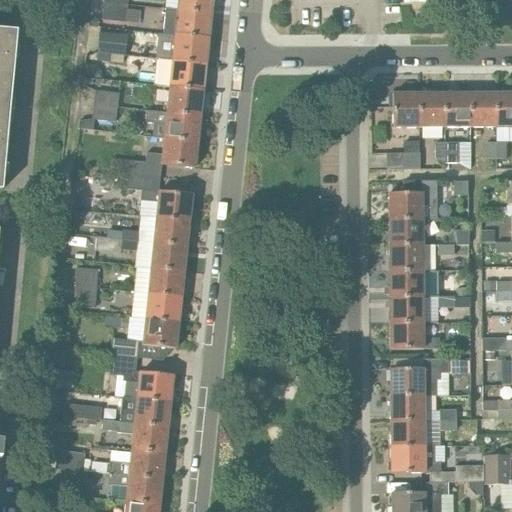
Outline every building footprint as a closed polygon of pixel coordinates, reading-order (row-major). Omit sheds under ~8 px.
[(210,15),(212,0),(176,0),(176,11),(210,15)] [(127,10),(127,6),(103,4),(101,22),(125,24),(127,10)] [(210,15),(176,11),(165,10),(163,35),(173,36),(208,40),(210,15)] [(98,28),(99,19),(89,18),(89,27),(98,28)] [(0,31),(0,112),(8,113),(15,33),(0,31)] [(125,56),(127,36),(99,34),(97,54),(111,55),(125,56)] [(205,66),(208,40),(173,36),(170,63),(205,66)] [(111,63),(111,55),(97,54),(97,62),(111,63)] [(202,92),(205,66),(170,63),(167,88),(202,92)] [(101,72),(97,66),(85,65),(83,77),(100,79),(101,72)] [(200,117),(202,92),(167,88),(165,114),(200,117)] [(93,106),(117,109),(119,95),(94,92),(93,106)] [(471,129),(496,129),(495,94),(471,95),(471,129)] [(496,129),(511,128),(511,94),(495,94),(496,129)] [(392,129),(419,129),(419,95),(392,95),(392,129)] [(419,129),(444,129),(444,95),(419,95),(419,129)] [(444,129),(471,129),(471,95),(444,95),(444,129)] [(115,124),(117,109),(93,106),(91,120),(93,121),(115,124)] [(0,112),(0,192),(1,193),(8,113),(0,112)] [(200,117),(165,114),(146,112),(145,123),(164,125),(162,139),(162,140),(197,143),(200,117)] [(93,121),(91,120),(78,122),(77,130),(92,132),(93,121)] [(194,169),(197,143),(162,140),(160,156),(145,154),(144,164),(128,163),(127,175),(126,177),(160,180),(161,166),(194,169)] [(403,155),(419,155),(418,142),(403,143),(403,155)] [(434,161),(444,161),(444,144),(434,145),(434,161)] [(444,144),(444,161),(444,165),(458,165),(458,144),(444,144)] [(485,160),(496,160),(496,144),(485,144),(485,160)] [(496,144),(496,160),(505,160),(505,144),(496,144)] [(386,171),(392,171),(419,171),(419,155),(403,155),(386,155),(386,171)] [(126,177),(127,175),(118,175),(117,189),(141,191),(140,203),(155,204),(154,219),(189,223),(191,196),(158,192),(160,180),(126,177)] [(387,222),(423,222),(422,219),(436,219),(435,183),(401,184),(401,196),(387,196),(387,222)] [(487,185),(481,191),(487,197),(493,190),(487,185)] [(186,248),(189,223),(154,219),(151,245),(186,248)] [(423,247),(423,222),(387,222),(387,247),(423,247)] [(492,226),(481,226),(482,242),(492,242),(492,226)] [(122,231),(121,241),(137,243),(138,233),(122,231)] [(458,246),(466,246),(468,246),(467,232),(458,232),(458,246)] [(137,243),(121,241),(96,239),(94,253),(119,255),(120,252),(136,253),(137,243)] [(511,244),(495,245),(495,255),(511,255),(511,244)] [(183,274),(186,248),(151,245),(148,270),(183,274)] [(388,274),(423,273),(423,247),(387,247),(388,274)] [(437,257),(453,257),(453,247),(437,247),(437,257)] [(74,289),(96,291),(98,272),(76,269),(74,289)] [(180,300),(183,274),(148,270),(146,297),(180,300)] [(388,300),(423,299),(437,299),(437,273),(423,273),(388,274),(388,300)] [(495,282),(483,282),(484,291),(495,291),(495,282)] [(496,294),(511,294),(511,283),(496,283),(496,294)] [(95,310),(96,291),(74,289),(72,308),(95,310)] [(467,290),(456,290),(456,298),(467,298),(467,290)] [(511,294),(496,294),(496,303),(496,304),(511,304),(511,294)] [(178,325),(180,300),(146,297),(133,295),(131,320),(143,321),(178,325)] [(470,298),(456,299),(437,299),(438,310),(471,310),(470,298)] [(388,326),(423,325),(423,299),(388,300),(388,326)] [(175,351),(178,325),(143,321),(140,347),(175,351)] [(423,325),(388,326),(388,352),(439,351),(439,340),(424,340),(423,325)] [(110,357),(136,360),(138,342),(112,340),(110,357)] [(482,353),(506,353),(506,342),(506,340),(482,340),(482,353)] [(135,374),(136,360),(110,357),(108,376),(122,377),(122,383),(125,384),(124,399),(121,399),(121,400),(132,401),(170,405),(173,377),(138,373),(137,375),(135,374)] [(389,398),(424,397),(436,397),(436,382),(439,382),(439,375),(448,375),(448,361),(418,361),(418,371),(389,371),(389,398)] [(469,375),(469,362),(448,363),(448,375),(469,375)] [(74,372),(56,371),(54,389),(72,391),(74,372)] [(38,383),(29,382),(28,397),(36,398),(38,383)] [(389,424),(424,423),(424,397),(389,398),(389,424)] [(167,430),(170,405),(132,401),(121,400),(119,424),(102,422),(102,423),(167,430)] [(511,401),(497,402),(497,413),(511,412),(511,401)] [(62,419),(95,422),(100,422),(101,409),(64,405),(62,419)] [(439,423),(455,423),(455,412),(439,413),(439,423)] [(511,412),(497,413),(483,413),(483,420),(498,420),(498,422),(511,422),(511,412)] [(70,427),(71,420),(62,419),(62,427),(70,427)] [(164,456),(167,430),(102,423),(101,432),(131,436),(129,452),(164,456)] [(389,449),(424,448),(424,423),(389,424),(389,449)] [(439,423),(439,433),(455,433),(455,423),(439,423)] [(389,475),(428,473),(440,473),(440,463),(433,463),(433,448),(424,448),(389,449),(389,475)] [(55,469),(82,472),(89,473),(89,461),(84,461),(84,455),(56,452),(55,469)] [(161,482),(164,456),(129,452),(128,465),(109,463),(108,476),(161,482)] [(483,472),(510,472),(510,457),(495,457),(484,457),(483,457),(483,467),(483,472)] [(454,473),(454,474),(454,483),(469,483),(482,483),(483,483),(483,472),(483,467),(454,467),(454,473)] [(81,490),(82,472),(55,469),(53,488),(75,490),(81,490)] [(483,472),(483,483),(483,487),(510,487),(510,472),(483,472)] [(159,508),(161,482),(108,476),(107,486),(111,486),(109,502),(124,504),(159,508)] [(389,511),(440,511),(440,496),(447,496),(447,483),(429,484),(420,484),(420,494),(390,494),(389,511)] [(469,483),(469,491),(475,497),(482,497),(482,483),(469,483)] [(53,488),(52,496),(74,498),(75,490),(53,488)]
